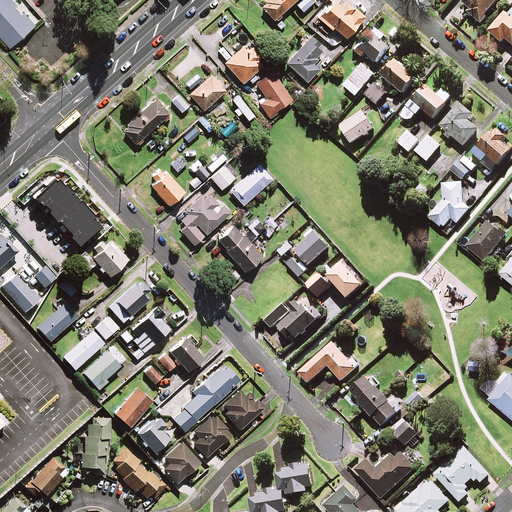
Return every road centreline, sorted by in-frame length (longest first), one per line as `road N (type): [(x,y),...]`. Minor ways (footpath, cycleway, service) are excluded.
road 1 (residential): [(50,124),(294,397)]
road 2 (secondary): [(190,0),(50,124)]
road 3 (residential): [(180,511),(280,429),(294,397)]
road 4 (residential): [(511,96),(397,0)]
